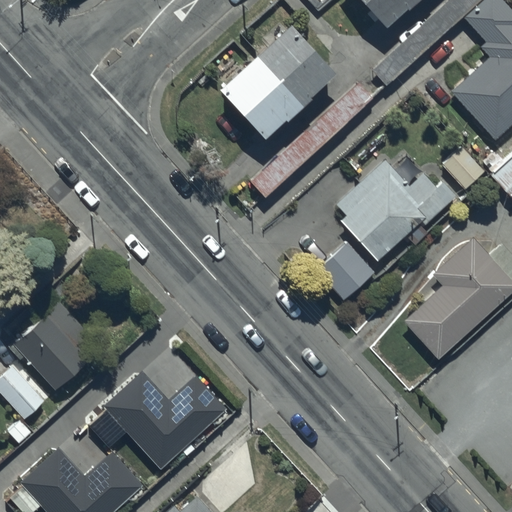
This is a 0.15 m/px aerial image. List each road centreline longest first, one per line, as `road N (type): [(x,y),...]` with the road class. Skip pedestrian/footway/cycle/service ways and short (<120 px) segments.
road 1 (secondary): [(58,106),(426,511)]
road 2 (residential): [(58,106),(174,0)]
